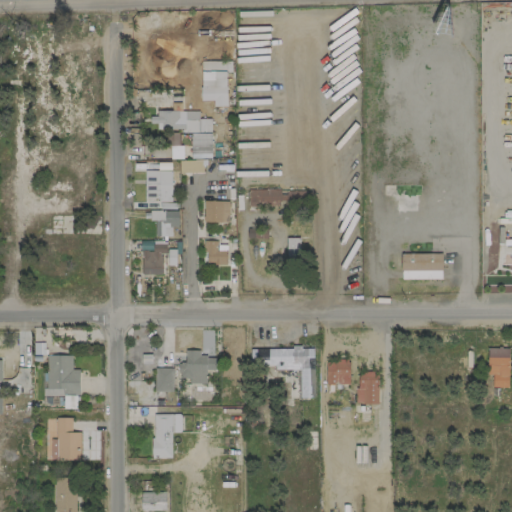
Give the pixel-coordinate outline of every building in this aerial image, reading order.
[(201,101),(213,100),(213,106),(226,106),(226,71),(201,72),(201,101)] [(211,158),(211,118),(199,118),(198,110),(157,111),(157,130),(182,129),(182,133),(190,133),(191,159),(211,158)] [(202,160),(179,161),(180,173),(202,172),(202,160)] [(171,202),(171,171),(145,170),(144,201),(171,202)] [(419,185),(383,184),(382,195),(419,195),(419,185)] [(280,189),(248,190),(248,207),(280,206),(280,202),(305,201),(305,191),(280,192),(280,189)] [(228,201),(204,201),(203,222),(228,222),(228,201)] [(177,210),(149,211),(149,221),(155,220),(155,236),(171,236),(171,227),(178,227),(177,210)] [(299,258),(300,238),(286,237),(286,258),(299,258)] [(207,264),(226,264),(226,251),(217,251),(217,240),(203,241),(203,253),(206,253),(207,264)] [(142,275),(162,275),(162,253),(166,253),(166,243),(152,244),(152,251),(141,251),(142,275)] [(442,254),(402,253),(401,279),(441,280),(442,254)] [(250,349),(250,366),(275,366),(275,369),(299,369),(300,397),(314,397),(313,348),(250,349)] [(492,387),(508,388),(509,348),(487,348),(487,374),(492,374),(492,387)] [(215,357),(200,356),(200,350),(185,350),(184,363),(179,362),(179,378),(189,378),(189,383),(206,384),(206,370),(215,370),(215,357)] [(72,369),(72,355),(46,355),(46,395),(79,396),(80,369),(72,369)] [(349,360),(326,360),(325,384),(349,384),(349,360)] [(173,368),(154,368),(154,392),(173,392),(173,368)] [(357,404),(377,404),(378,372),(357,371),(357,404)] [(76,396),(64,396),(63,408),(76,409),(76,396)] [(153,458),(172,457),(171,432),(181,432),(180,414),(152,414),(153,458)] [(72,418),(56,417),(56,439),(50,439),(50,460),(80,460),(80,432),(71,432),(72,418)] [(75,511),(76,477),(54,477),(53,511),(75,511)] [(165,492),(140,492),(140,510),(165,510),(165,492)]
